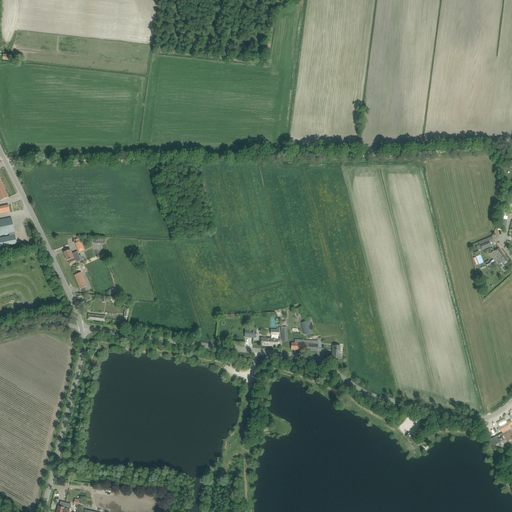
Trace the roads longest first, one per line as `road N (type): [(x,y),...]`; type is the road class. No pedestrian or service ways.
road 1 (unclassified): [(82,328),(295,358),(381,400),(476,419),(511,402)]
road 2 (unclassified): [(82,328),(0,151)]
road 3 (unclassified): [(42,511),(82,328)]
